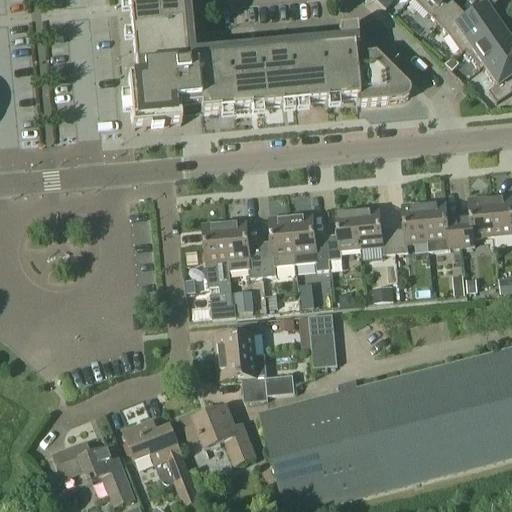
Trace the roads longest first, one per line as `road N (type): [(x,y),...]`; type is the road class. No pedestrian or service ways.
road 1 (residential): [(161,170),(511,139)]
road 2 (residential): [(67,420),(167,381),(179,366),(161,170)]
road 3 (residential): [(94,177),(75,0)]
